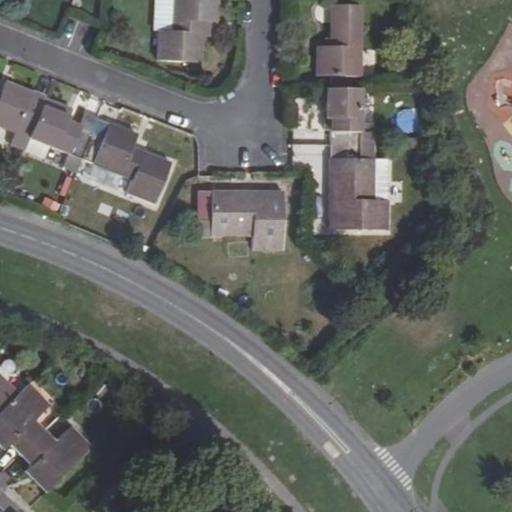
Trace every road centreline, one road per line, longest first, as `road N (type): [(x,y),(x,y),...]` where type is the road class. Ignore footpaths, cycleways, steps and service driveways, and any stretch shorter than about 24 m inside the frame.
road 1 (residential): [(260,0),(257,104),(219,128),(0,40)]
road 2 (unclassified): [(383,478),(320,409),(231,333),(157,296)]
road 3 (unclassified): [(157,296),(278,396),(367,493)]
road 4 (unclassified): [(0,228),(157,296)]
road 5 (residential): [(383,478),(490,377),(511,370)]
